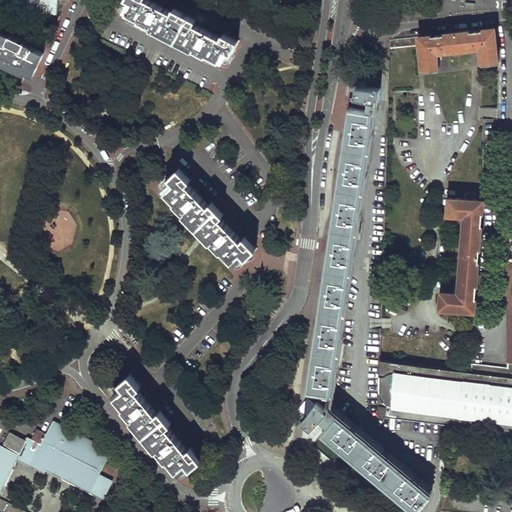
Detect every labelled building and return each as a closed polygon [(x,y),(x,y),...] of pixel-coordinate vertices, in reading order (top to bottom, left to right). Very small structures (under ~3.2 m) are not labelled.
[(56,0),(26,0),(26,12),(55,14),(56,0)] [(129,0),(132,1),(127,12),(140,18),(139,21),(152,26),(151,28),(192,50),(194,49),(205,55),(206,53),(219,59),(225,50),(232,53),(237,41),(223,34),(221,37),(193,24),(195,20),(173,9),(172,12),(148,0),(129,0)] [(390,38),(390,47),(419,44),(423,70),(439,68),(438,52),(480,47),(482,64),(498,62),(495,27),(455,32),(408,37),(390,38)] [(0,58),(4,60),(34,75),(43,53),(31,47),(30,48),(24,45),(25,43),(10,35),(9,37),(0,32),(0,58)] [(351,85),(349,95),(380,100),(380,88),(351,85)] [(323,432),(417,511),(432,493),(329,406),(373,110),(368,109),(369,103),(355,101),(354,107),(349,107),(307,390),(320,392),(318,400),(301,422),(300,423),(301,424),(308,431),(320,417),(328,425),(323,432)] [(172,182),(164,190),(175,201),(173,202),(183,212),(182,214),(209,242),(210,241),(220,251),(223,250),(233,259),(240,253),(245,258),(255,249),(244,237),(240,240),(220,217),(223,214),(211,203),(207,205),(187,182),(190,179),(178,167),(167,177),(172,182)] [(441,292),(440,309),(474,311),(484,200),(476,199),(476,194),(463,192),(463,198),(450,197),(449,214),(465,216),(458,293),(441,292)] [(381,298),(370,297),(369,315),(380,316),(381,298)] [(450,425),(511,433),(511,378),(509,378),(471,372),(380,361),(378,415),(450,425)] [(472,364),(471,372),(509,378),(509,370),(472,364)] [(125,389),(116,396),(121,402),(125,408),(124,409),(132,419),(131,421),(157,451),(159,450),(166,459),(168,458),(172,465),(176,470),(185,463),(190,469),(200,460),(190,447),(187,450),(168,426),(171,424),(160,410),(156,413),(138,390),(141,387),(130,374),(120,383),(125,389)] [(328,425),(320,417),(308,431),(318,439),(323,432),(328,425)] [(0,493),(20,454),(106,497),(114,481),(99,473),(110,450),(65,426),(52,420),(45,433),(35,428),(30,439),(28,438),(27,441),(10,432),(3,446),(0,444),(0,493)]
